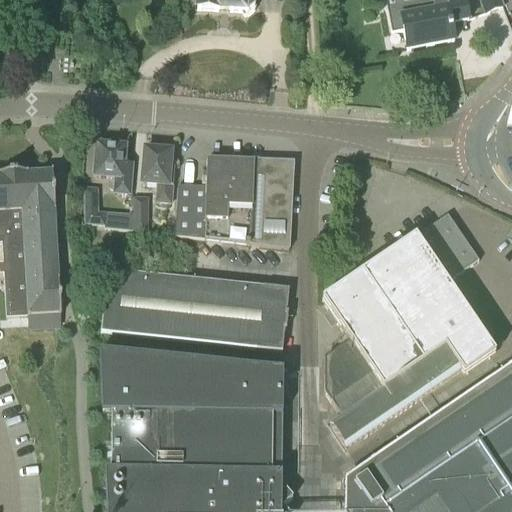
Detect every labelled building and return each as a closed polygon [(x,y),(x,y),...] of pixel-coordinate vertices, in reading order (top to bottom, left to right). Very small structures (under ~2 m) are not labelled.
[(185,0),(185,2),(200,3),(199,13),(243,16),(246,20),(255,11),(252,6),(252,0),(185,0)] [(424,6),(389,12),(393,37),(404,35),(407,54),(454,46),(451,28),(454,27),(469,25),(469,23),(465,0),(461,0),(435,4),(424,6)] [(480,0),(487,17),(502,12),(498,0),(480,0)] [(113,150),(113,147),(100,147),(100,150),(96,150),(95,180),(116,181),(116,195),(129,196),(129,169),(122,169),(122,151),(113,150)] [(169,207),(170,189),(172,172),(168,172),(170,156),(145,154),(141,186),(156,188),(154,206),(169,207)] [(202,227),(175,224),(174,240),(201,243),(289,253),(293,167),(206,163),(205,190),(202,227)] [(50,176),(0,178),(0,247),(1,247),(5,322),(27,320),(27,333),(60,331),(50,176)] [(202,227),(205,190),(176,189),(175,224),(202,227)] [(105,230),(105,216),(98,216),(97,192),(82,192),(83,228),(105,230)] [(147,236),(147,201),(132,201),(132,217),(131,235),(131,236),(147,236)] [(132,217),(117,217),(117,233),(131,235),(132,217)] [(463,379),(493,358),(445,286),(477,264),(469,252),(446,219),(320,304),(347,346),(323,362),(324,397),(341,421),(328,429),(344,454),(460,375),(463,379)] [(263,291),(134,277),(107,274),(100,335),(282,355),(284,333),(286,333),(288,316),(286,316),(289,293),(263,291)] [(282,419),(282,375),(99,357),(102,418),(111,418),(111,476),(105,476),(106,511),(283,511),(293,502),(282,492),(281,492),(281,478),(271,478),(272,419),(282,419)] [(511,511),(511,369),(344,483),(343,511),(511,511)]
